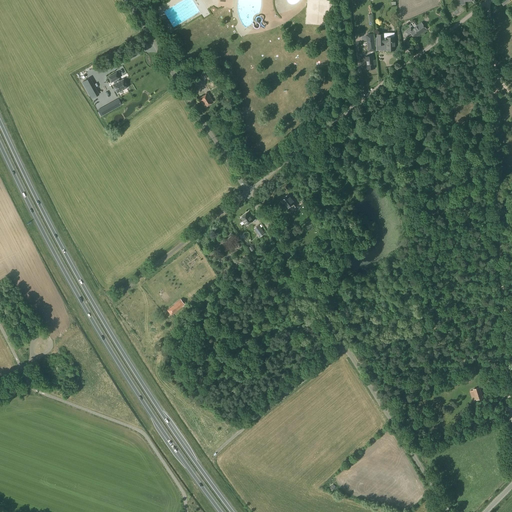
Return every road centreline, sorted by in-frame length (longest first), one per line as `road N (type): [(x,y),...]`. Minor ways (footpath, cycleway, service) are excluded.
road 1 (trunk): [(232,511),(121,350),(51,230),(0,120)]
road 2 (track): [(487,0),(511,452)]
road 3 (trunk): [(0,145),(72,286),(220,511)]
road 4 (unclassified): [(247,193),(126,0)]
road 5 (unclassified): [(449,511),(343,347)]
road 6 (unclassified): [(343,347),(247,193)]
road 7 (unclassified): [(354,107),(488,0)]
road 8 (unclassified): [(343,347),(218,450)]
road 9 (unclassified): [(247,193),(354,107)]
road 10 (unclassified): [(147,271),(247,193)]
